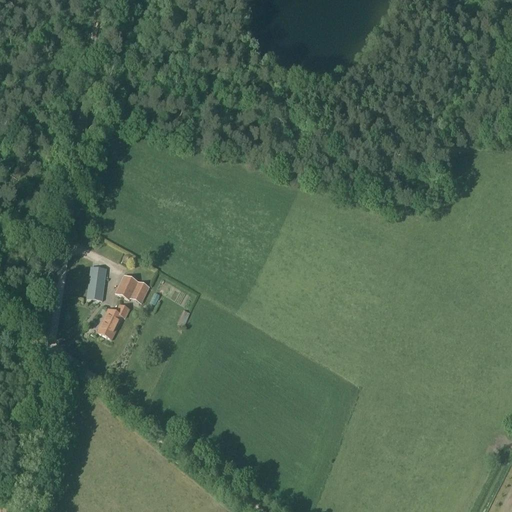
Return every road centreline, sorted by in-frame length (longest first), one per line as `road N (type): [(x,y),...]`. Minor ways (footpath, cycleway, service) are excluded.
road 1 (track): [(48,344),(256,511)]
road 2 (track): [(61,246),(97,0)]
road 3 (unclassified): [(25,511),(48,344)]
